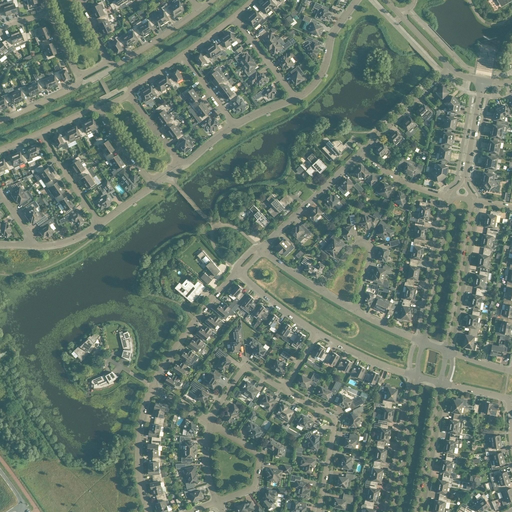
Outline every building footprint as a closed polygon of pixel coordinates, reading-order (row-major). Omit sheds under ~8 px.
[(15,6),(18,5),(16,0),(12,0),(13,0),(7,2),(12,14),(17,13),(15,6)] [(25,0),(24,1),(25,6),(27,5),(28,10),(34,8),(34,5),(36,5),(35,3),(38,2),(37,0),(25,0)] [(125,3),(122,0),(116,0),(117,0),(113,3),(116,8),(120,6),(120,5),(125,3)] [(271,0),(266,0),(265,2),(271,9),(276,6),(277,7),(280,5),(275,0),(273,2),(271,0)] [(179,1),(174,4),(180,13),(185,10),(183,7),(184,6),(182,3),(181,4),(179,1)] [(12,14),(7,2),(2,4),(0,4),(0,8),(1,11),(4,10),(6,16),(12,14)] [(94,13),(105,8),(103,4),(101,2),(97,4),(94,5),(94,7),(92,8),(94,13)] [(271,9),(265,2),(260,6),(264,10),(262,12),(266,17),(269,15),(267,14),(267,13),(271,9)] [(316,3),(314,7),(316,8),(316,9),(318,10),(315,18),(319,20),(321,17),(325,19),(325,18),(328,19),(329,19),(330,17),(330,16),(331,14),(330,14),(327,12),(328,11),(327,11),(326,10),(324,10),(325,7),(316,3)] [(180,13),(174,4),(172,6),(170,4),(168,6),(167,4),(164,6),(165,7),(169,13),(171,12),(175,16),(180,13)] [(169,13),(165,7),(164,6),(161,7),(164,11),(163,11),(164,11),(159,14),(164,23),(169,20),(166,15),(169,13)] [(108,16),(106,11),(105,8),(94,13),(96,18),(101,16),(103,19),(108,16)] [(266,17),(262,12),(259,14),(256,10),(251,14),(258,22),(260,24),(264,20),(266,17)] [(164,23),(159,14),(154,18),(154,17),(154,18),(152,16),(150,17),(153,23),(156,22),(159,26),(164,23)] [(258,22),(251,14),(246,18),(249,21),(248,22),(250,25),(251,24),(253,26),(255,28),(260,24),(258,22)] [(104,22),(99,24),(101,29),(110,25),(109,22),(111,21),(108,16),(103,19),(104,22)] [(317,21),(311,19),(305,16),(303,20),(309,23),(309,24),(312,26),(310,32),(312,33),(312,34),(315,36),(316,34),(318,35),(319,35),(319,34),(321,31),(322,31),(323,29),(321,29),(322,28),(322,27),(316,24),(317,21)] [(151,25),(153,23),(150,17),(147,19),(148,21),(143,25),(149,33),(154,30),(151,25)] [(110,34),(116,32),(112,24),(110,25),(101,29),(104,34),(109,32),(110,34)] [(149,33),(143,25),(141,26),(138,24),(134,26),(135,27),(134,28),(138,33),(141,32),(144,36),(149,33)] [(280,27),(278,24),(271,29),(273,32),(280,27)] [(43,26),(35,29),(36,31),(35,32),(36,36),(38,36),(49,31),(46,26),(44,27),(43,26)] [(135,35),(138,33),(134,28),(132,29),(133,31),(128,35),(133,43),(139,40),(135,35)] [(28,44),(27,39),(26,33),(21,34),(20,31),(15,34),(18,42),(19,42),(20,46),(25,44),(28,44)] [(51,37),(49,31),(38,36),(40,41),(37,42),(38,45),(41,44),(47,41),(46,39),(51,37)] [(230,32),(225,35),(231,44),(236,40),(236,41),(236,40),(234,38),(236,37),(234,34),(232,35),(230,32)] [(278,35),(275,37),(271,33),(264,39),(267,44),(266,45),(268,47),(277,40),(280,38),(278,35)] [(18,42),(15,34),(10,36),(11,38),(7,41),(10,47),(13,51),(16,49),(15,48),(20,46),(19,42),(18,42)] [(133,43),(128,35),(123,38),(123,37),(123,38),(122,36),(119,38),(123,43),(125,42),(128,46),(133,43)] [(231,44),(225,35),(220,39),(224,44),(221,45),(225,51),(228,49),(226,47),(227,47),(231,44)] [(120,45),(123,43),(119,38),(118,36),(115,38),(117,41),(113,44),(112,44),(115,49),(115,50),(117,53),(117,52),(118,53),(123,50),(120,45)] [(277,40),(268,47),(269,49),(270,49),(271,48),(274,53),(282,47),(279,43),(282,41),(280,38),(277,40)] [(285,49),(292,44),(293,43),(291,40),(283,46),(285,49)] [(10,47),(7,41),(2,43),(0,41),(0,49),(2,52),(6,48),(6,49),(9,53),(13,51),(10,47)] [(48,44),(47,41),(41,44),(43,49),(45,48),(46,51),(55,47),(53,42),(48,44)] [(319,44),(314,42),(313,44),(310,43),(304,47),(307,51),(310,52),(310,53),(311,54),(310,55),(313,59),(315,58),(316,56),(317,56),(317,55),(319,52),(316,51),(319,44)] [(215,43),(210,46),(216,54),(218,56),(222,53),(225,51),(221,45),(219,47),(215,43)] [(216,54),(210,46),(205,50),(209,55),(206,56),(210,62),(213,60),(212,58),(216,54)] [(57,53),(55,47),(46,51),(44,52),(45,55),(48,60),(49,59),(53,57),(52,55),(57,53)] [(249,57),(249,56),(246,53),(244,55),(242,52),(238,55),(235,57),(238,61),(239,62),(240,62),(241,62),(242,62),(244,65),(252,59),(250,57),(249,57)] [(290,58),(293,56),(291,52),(287,55),(286,54),(280,59),(279,60),(282,63),(281,63),(280,64),(283,67),(283,66),(284,66),(286,68),(286,69),(287,69),(294,64),(290,58)] [(195,57),(201,66),(202,65),(206,62),(208,64),(210,62),(206,56),(204,58),(200,53),(195,57)] [(256,66),(254,64),(253,62),(254,62),(252,59),(244,65),(247,68),(246,68),(246,69),(245,70),(245,71),(246,72),(249,76),(252,74),(256,71),(253,68),(256,66)] [(68,74),(68,75),(64,68),(59,70),(57,65),(54,67),(56,71),(59,78),(61,76),(64,82),(69,79),(69,78),(70,78),(68,74)] [(212,81),(223,73),(218,66),(211,71),(213,73),(209,77),(212,81)] [(303,79),(301,76),(302,75),(300,73),(302,72),(298,67),(292,71),(294,74),(293,74),(294,75),(292,76),(291,77),(292,79),(294,82),(294,83),(295,84),(296,85),(297,84),(299,84),(299,83),(302,80),(303,79)] [(172,79),(176,85),(177,88),(180,86),(177,82),(178,82),(178,81),(182,78),(182,79),(183,78),(177,70),(172,73),(175,78),(172,79)] [(56,79),(59,78),(56,71),(53,73),(54,75),(53,75),(54,75),(48,77),(53,87),(58,84),(56,79)] [(222,85),(228,80),(223,73),(212,81),(215,86),(220,82),(222,85)] [(266,77),(264,75),(262,73),(258,76),(256,73),(248,80),(252,85),(256,82),(259,86),(265,82),(267,82),(268,81),(269,80),(268,79),(267,78),(266,77)] [(167,76),(161,79),(167,88),(172,85),(173,87),(176,85),(172,79),(170,81),(167,76)] [(53,87),(48,77),(43,80),(42,78),(39,79),(42,85),(45,84),(47,89),(53,87)] [(39,87),(42,85),(39,79),(38,78),(36,79),(36,80),(30,83),(31,85),(32,85),(36,94),(41,92),(39,87)] [(167,88),(161,79),(156,83),(159,88),(157,89),(160,95),(163,93),(162,91),(167,88)] [(222,95),(230,89),(233,86),(228,80),(222,85),(223,87),(219,90),(222,95)] [(32,85),(31,85),(26,87),(25,85),(22,87),(25,93),(28,92),(30,97),(36,94),(32,85)] [(440,88),(439,89),(436,93),(442,99),(444,97),(445,98),(448,96),(446,94),(449,92),(445,88),(446,88),(443,85),(440,88)] [(154,91),(151,86),(146,89),(151,98),(156,95),(157,97),(160,95),(157,89),(154,91)] [(276,91),(273,88),(272,87),(270,89),(269,89),(267,86),(254,96),(256,99),(266,94),(268,97),(271,95),(273,98),(276,95),(277,94),(275,92),(276,91)] [(22,94),(25,93),(22,87),(14,90),(19,102),(25,99),(22,94)] [(153,101),(151,98),(146,89),(140,92),(142,95),(141,96),(146,105),(153,101)] [(187,89),(182,93),(185,98),(187,96),(189,99),(196,93),(193,89),(188,92),(187,89)] [(232,99),(237,95),(234,90),(232,92),(230,89),(222,95),(226,99),(230,96),(232,99)] [(19,102),(14,90),(5,94),(8,100),(11,99),(13,104),(19,102)] [(199,97),(196,93),(189,99),(191,101),(189,103),(192,107),(197,103),(195,101),(199,97)] [(5,102),(8,100),(5,94),(0,96),(0,104),(2,110),(8,107),(5,102)] [(245,106),(243,103),(241,100),(240,101),(237,96),(232,100),(236,106),(232,108),(234,111),(236,113),(240,110),(241,111),(242,111),(243,111),(244,110),(244,109),(244,108),(244,107),(245,106)] [(446,99),(444,101),(445,103),(449,106),(459,103),(457,101),(458,100),(455,97),(454,98),(452,96),(450,98),(449,97),(446,99)] [(192,107),(188,110),(191,114),(191,113),(195,111),(197,110),(199,112),(206,107),(203,102),(199,106),(197,103),(192,107)] [(459,106),(459,103),(449,106),(448,111),(451,112),(450,114),(454,115),(454,112),(457,113),(458,110),(459,111),(460,106),(459,106)] [(418,111),(417,112),(418,113),(417,113),(420,117),(421,116),(425,121),(433,113),(432,113),(429,110),(426,106),(424,105),(421,108),(420,108),(420,107),(417,110),(417,111),(418,111)] [(499,108),(496,110),(505,117),(509,114),(508,111),(510,111),(508,107),(507,108),(505,105),(503,107),(502,106),(499,108)] [(160,120),(167,115),(166,112),(167,111),(164,107),(159,110),(161,113),(157,116),(160,120)] [(210,111),(206,107),(199,112),(201,115),(199,116),(202,121),(208,116),(206,114),(210,111)] [(505,117),(496,110),(496,113),(495,113),(494,117),(495,117),(494,120),(497,120),(497,122),(501,123),(501,121),(504,121),(505,117)] [(174,120),(171,116),(173,115),(171,112),(167,115),(160,120),(163,125),(168,122),(169,124),(174,120)] [(454,115),(450,115),(450,117),(447,116),(446,122),(456,124),(457,121),(456,121),(457,118),(453,117),(454,115)] [(212,122),(209,117),(201,124),(204,128),(206,127),(210,132),(213,129),(213,130),(214,130),(217,128),(217,127),(216,127),(220,124),(216,119),(212,122)] [(92,118),(87,121),(92,132),(96,141),(99,138),(100,138),(95,128),(96,128),(97,128),(95,125),(97,124),(95,121),(94,121),(92,118)] [(418,126),(414,122),(410,118),(407,121),(406,121),(403,123),(404,124),(403,125),(404,126),(403,127),(406,130),(407,129),(409,132),(413,128),(414,129),(418,126)] [(178,129),(180,127),(174,120),(169,124),(171,127),(167,130),(170,134),(178,129)] [(92,132),(87,121),(81,123),(84,129),(81,130),(84,136),(92,132)] [(456,127),(456,124),(446,122),(445,128),(448,129),(447,131),(451,131),(451,129),(454,130),(455,127),(456,127)] [(500,126),(500,124),(497,123),(497,125),(493,125),(493,127),(492,127),(492,130),(502,132),(503,127),(500,126)] [(76,126),(70,129),(74,138),(80,135),(80,136),(81,138),(84,136),(81,130),(78,131),(76,126)] [(74,138),(70,129),(64,131),(67,137),(64,138),(67,144),(75,140),(74,138)] [(180,138),(185,134),(181,130),(179,131),(178,129),(170,134),(173,139),(178,136),(180,138)] [(501,138),(502,132),(492,130),(491,134),(492,134),(491,137),(494,137),(494,139),(498,140),(498,138),(501,138)] [(404,139),(400,135),(397,131),(393,134),(390,137),(389,138),(390,139),(390,140),(393,143),(393,142),(396,145),(399,141),(400,143),(404,139)] [(451,133),(451,131),(447,131),(447,132),(444,132),(443,138),(454,140),(454,136),(453,136),(454,134),(451,133)] [(67,144),(64,138),(61,139),(59,134),(53,137),(54,138),(53,138),(54,141),(55,141),(59,148),(62,147),(63,148),(64,149),(65,149),(69,148),(67,144)] [(186,140),(188,138),(185,135),(179,141),(181,144),(179,145),(181,148),(180,149),(183,152),(184,152),(185,152),(192,147),(192,146),(192,145),(192,144),(191,143),(190,143),(189,144),(186,140)] [(443,138),(441,146),(448,147),(448,145),(452,145),(452,143),(453,143),(454,140),(443,138)] [(499,148),(500,142),(497,142),(498,140),(494,139),(494,141),(491,140),(490,143),(489,143),(489,146),(499,148)] [(327,145),(322,148),(334,160),(338,157),(335,154),(336,154),(339,151),(339,150),(342,153),(348,147),(345,144),(344,145),(340,141),(339,141),(338,140),(336,140),(335,140),(334,141),(333,141),(331,142),(332,143),(329,141),(326,144),(329,146),(328,147),(327,145)] [(111,145),(107,141),(103,144),(101,141),(96,145),(99,149),(101,148),(103,150),(111,145)] [(380,147),(379,147),(376,150),(376,151),(376,152),(376,153),(379,156),(380,155),(382,158),(386,155),(387,156),(391,152),(383,144),(380,147)] [(36,145),(30,147),(35,156),(39,154),(40,154),(39,151),(40,151),(39,147),(37,148),(36,145)] [(114,150),(111,145),(103,150),(105,153),(103,154),(106,159),(111,155),(109,153),(114,150)] [(441,146),(440,153),(451,155),(451,152),(450,152),(451,149),(448,149),(448,147),(441,146)] [(502,156),(503,149),(499,148),(489,146),(488,149),(489,150),(488,152),(492,153),(491,155),(502,156)] [(35,156),(30,147),(25,149),(27,155),(25,156),(27,162),(30,161),(32,160),(33,159),(32,158),(35,156)] [(20,152),(14,154),(19,166),(27,162),(25,156),(22,157),(20,152)] [(308,169),(306,171),(311,176),(313,175),(312,174),(316,169),(319,167),(323,171),(327,167),(320,160),(319,161),(312,153),(307,158),(313,164),(308,169)] [(450,159),(451,155),(440,153),(439,161),(445,163),(446,160),(449,161),(449,158),(450,159)] [(11,162),(8,163),(11,169),(13,174),(16,173),(14,168),(19,166),(14,154),(9,156),(11,162)] [(113,158),(111,155),(106,159),(109,163),(111,162),(113,165),(120,159),(117,155),(113,158)] [(501,159),(502,156),(491,155),(491,156),(488,156),(487,158),(486,158),(486,162),(497,164),(497,159),(501,159)] [(75,162),(70,165),(73,170),(81,165),(85,162),(83,160),(81,161),(78,156),(73,160),(75,162)] [(408,174),(412,165),(414,162),(409,159),(408,161),(402,158),(396,165),(400,167),(404,169),(403,171),(405,172),(405,173),(408,174)] [(3,159),(0,160),(0,166),(2,171),(7,168),(7,169),(7,168),(8,170),(11,169),(8,163),(5,164),(3,159)] [(123,164),(120,159),(113,165),(114,167),(112,168),(114,170),(111,172),(113,175),(121,169),(119,167),(123,164)] [(497,164),(486,162),(485,165),(486,165),(486,168),(489,168),(488,170),(492,171),(492,169),(495,169),(496,169),(496,164),(497,164)] [(306,171),(308,169),(302,163),(296,169),(306,179),(310,175),(306,171)] [(445,163),(442,163),(441,165),(438,164),(437,170),(446,176),(447,173),(448,169),(447,169),(448,166),(445,166),(445,163)] [(354,173),(358,178),(359,178),(360,179),(363,179),(364,178),(365,178),(367,177),(369,179),(367,181),(371,185),(377,180),(372,175),(371,176),(369,174),(370,174),(367,171),(365,168),(364,169),(363,167),(364,167),(361,164),(359,166),(360,167),(356,170),(357,170),(354,173)] [(418,176),(423,166),(418,164),(416,168),(412,165),(408,174),(411,175),(413,176),(414,174),(418,176)] [(81,165),(73,170),(76,174),(81,171),(83,174),(88,170),(87,168),(85,166),(83,167),(81,165)] [(43,171),(42,168),(36,172),(39,176),(41,175),(43,178),(51,172),(48,168),(43,171)] [(84,176),(80,179),(83,184),(91,179),(93,177),(91,175),(90,173),(93,171),(91,168),(90,168),(88,170),(83,174),(84,176)] [(134,175),(133,176),(131,178),(124,169),(119,173),(126,183),(127,184),(125,185),(125,186),(125,187),(125,188),(127,191),(131,188),(131,189),(133,188),(135,186),(136,184),(134,182),(137,179),(134,175)] [(444,178),(446,176),(437,170),(432,173),(429,173),(428,179),(434,180),(436,179),(438,182),(440,180),(441,181),(444,178)] [(494,180),(495,175),(491,174),(492,172),(488,171),(488,173),(485,173),(484,175),(483,175),(483,179),(483,180),(483,183),(494,180)] [(51,182),(50,180),(54,177),(51,172),(43,178),(41,179),(46,186),(51,182)] [(91,179),(83,184),(86,189),(91,186),(92,188),(98,185),(101,182),(99,180),(96,182),(93,177),(91,179)] [(342,185),(339,188),(342,192),(344,194),(348,191),(347,190),(349,188),(350,188),(351,187),(351,186),(353,184),(348,179),(347,178),(346,180),(341,184),(342,185)] [(96,201),(96,203),(99,208),(102,208),(105,206),(106,207),(106,206),(107,207),(109,205),(109,204),(108,203),(111,201),(110,200),(114,198),(111,193),(109,191),(113,189),(112,187),(107,180),(102,184),(107,192),(103,194),(101,196),(101,197),(102,199),(100,201),(98,200),(96,201)] [(499,192),(500,186),(497,185),(494,180),(483,183),(485,185),(484,186),(486,189),(487,189),(489,191),(491,189),(492,191),(499,192)] [(23,193),(21,190),(22,189),(22,188),(21,186),(22,185),(20,182),(11,185),(14,190),(11,192),(12,194),(11,195),(14,199),(23,193)] [(61,187),(57,182),(53,185),(51,182),(46,186),(51,193),(53,192),(61,187)] [(363,190),(357,183),(354,186),(360,192),(363,190)] [(388,186),(389,186),(388,185),(388,184),(385,183),(385,184),(384,183),(382,188),(379,186),(377,190),(380,191),(379,193),(387,197),(392,190),(391,189),(391,188),(388,186)] [(64,191),(61,187),(53,192),(51,193),(53,196),(56,200),(61,197),(59,194),(64,191)] [(399,193),(395,200),(401,204),(400,206),(408,210),(410,202),(405,200),(407,197),(403,195),(404,194),(400,192),(400,193),(399,193)] [(27,198),(23,193),(14,199),(16,201),(17,200),(19,204),(21,203),(23,206),(28,202),(33,198),(31,196),(27,198)] [(285,208),(282,205),(283,204),(285,207),(289,203),(284,197),(281,200),(280,202),(272,194),(267,199),(276,208),(270,213),(274,217),(279,212),(280,213),(285,208)] [(340,202),(340,201),(335,195),(333,197),(330,195),(329,195),(326,198),(326,199),(327,201),(327,202),(325,204),(329,208),(332,205),(332,206),(334,204),(339,209),(343,205),(340,202)] [(63,199),(61,197),(56,200),(59,205),(61,203),(63,206),(70,201),(67,196),(63,199)] [(384,211),(390,200),(385,198),(379,209),(384,211)] [(28,219),(37,212),(35,209),(39,207),(35,201),(27,206),(30,209),(25,213),(26,214),(25,215),(28,219)] [(73,205),(70,201),(63,206),(64,209),(62,210),(65,214),(71,211),(69,208),(73,205)] [(431,210),(430,210),(430,208),(427,207),(427,203),(420,202),(419,206),(421,207),(420,212),(430,214),(431,210)] [(270,222),(254,205),(250,209),(255,214),(254,215),(256,217),(257,219),(256,221),(258,222),(261,224),(263,222),(266,225),(270,222)] [(312,222),(322,213),(318,208),(316,210),(315,209),(313,212),(309,216),(310,217),(310,218),(309,219),(312,222)] [(44,215),(40,210),(37,212),(28,219),(31,222),(33,223),(37,220),(40,224),(47,219),(44,215)] [(78,212),(77,212),(74,214),(73,211),(59,220),(61,223),(72,219),(74,223),(76,221),(78,224),(80,225),(84,222),(81,218),(82,218),(78,212)] [(500,216),(500,212),(492,211),(491,215),(487,215),(487,216),(486,216),(486,220),(495,222),(499,223),(500,216)] [(429,218),(430,214),(420,212),(419,219),(418,219),(417,222),(424,223),(425,219),(428,219),(428,218),(429,218)] [(374,227),(378,220),(373,217),(371,219),(365,215),(362,220),(361,220),(358,224),(361,225),(362,226),(362,225),(369,229),(371,225),(374,227)] [(52,230),(49,225),(53,222),(51,219),(40,226),(42,229),(39,231),(43,237),(46,234),(47,236),(51,234),(50,232),(52,230)] [(387,234),(391,236),(394,232),(390,230),(392,227),(381,220),(376,229),(379,230),(377,234),(381,236),(381,237),(383,239),(384,238),(385,238),(387,234)] [(497,227),(494,227),(495,222),(486,220),(485,224),(486,224),(485,226),(489,227),(488,231),(495,232),(497,233),(498,233),(499,230),(497,227)] [(423,227),(424,223),(417,222),(415,221),(415,225),(418,226),(417,232),(426,234),(427,230),(426,230),(426,228),(423,227)] [(8,225),(7,226),(6,223),(1,226),(0,224),(0,232),(1,232),(3,236),(5,235),(6,237),(10,234),(9,232),(11,231),(9,228),(10,227),(8,225)] [(296,228),(295,229),(294,228),(293,228),(292,229),(292,230),(293,231),(291,232),(300,241),(305,237),(304,235),(308,231),(302,224),(300,227),(299,226),(297,229),(296,228)] [(353,233),(352,226),(344,228),(345,231),(341,235),(346,238),(345,239),(348,241),(351,237),(351,236),(353,233)] [(497,233),(495,232),(488,231),(487,235),(484,235),(484,236),(483,236),(482,240),(492,242),(492,237),(496,238),(497,233)] [(426,238),(426,234),(417,232),(415,239),(414,239),(414,242),(420,243),(421,239),(424,239),(425,238),(426,238)] [(342,246),(338,243),(340,240),(334,235),(332,237),(334,239),(330,244),(338,251),(339,250),(339,251),(341,248),(342,246)] [(284,242),(282,241),(277,246),(276,246),(275,247),(275,248),(275,249),(276,249),(277,250),(278,250),(281,253),(281,252),(285,256),(294,247),(287,240),(284,242)] [(495,243),(492,242),(482,240),(481,244),(482,244),(482,246),(485,247),(485,251),(491,252),(492,248),(494,248),(494,245),(495,243)] [(337,252),(338,251),(330,244),(327,243),(325,241),(323,243),(323,246),(324,247),(321,250),(327,255),(329,253),(334,256),(335,255),(336,255),(338,252),(337,252)] [(423,250),(422,250),(423,248),(419,247),(420,243),(414,242),(413,245),(414,245),(413,252),(423,254),(423,250)] [(386,261),(389,250),(381,248),(379,254),(378,255),(377,257),(378,258),(378,259),(386,261)] [(208,284),(215,276),(220,270),(218,267),(217,265),(216,266),(203,251),(198,256),(212,273),(209,277),(205,273),(201,278),(208,284)] [(492,253),(492,252),(491,252),(485,251),(484,255),(480,255),(480,256),(479,256),(478,260),(488,262),(489,257),(490,258),(492,257),(492,253)] [(422,258),(423,254),(413,252),(410,252),(409,256),(409,257),(409,258),(410,259),(411,259),(410,262),(417,263),(417,259),(421,259),(421,258),(422,258)] [(324,266),(319,263),(316,268),(315,268),(315,269),(309,265),(311,261),(305,258),(302,263),(307,266),(305,269),(311,272),(311,275),(314,275),(316,276),(317,277),(320,273),(322,273),(321,270),(323,268),(323,267),(324,266)] [(487,269),(488,262),(478,260),(478,264),(478,266),(482,267),(481,271),(487,272),(488,269),(487,269)] [(420,270),(419,270),(419,268),(416,267),(417,263),(410,262),(410,265),(411,265),(409,272),(419,274),(420,270)] [(387,272),(391,273),(392,268),(383,266),(383,269),(377,268),(377,269),(376,269),(375,274),(384,276),(385,273),(387,273),(387,272)] [(487,283),(487,277),(488,273),(487,272),(481,271),(480,275),(477,275),(476,277),(475,276),(475,280),(487,283)] [(418,278),(419,274),(409,272),(408,279),(407,279),(406,282),(413,283),(414,279),(417,280),(417,278),(418,278)] [(384,276),(375,274),(374,274),(374,275),(373,275),(372,279),(373,279),(373,280),(378,282),(377,285),(388,287),(389,282),(383,280),(384,276)] [(485,290),(487,283),(475,280),(474,284),(475,285),(475,286),(478,287),(477,291),(484,293),(487,293),(487,290),(485,290)] [(177,287),(177,288),(177,289),(178,290),(182,293),(181,294),(185,298),(186,297),(188,298),(187,299),(192,303),(205,287),(200,283),(198,281),(194,286),(190,282),(185,288),(182,285),(181,285),(180,285),(180,284),(179,285),(178,285),(177,286),(177,287)] [(416,290),(415,290),(416,288),(412,287),(413,283),(406,282),(405,282),(405,287),(407,287),(406,292),(415,294),(416,290)] [(501,289),(503,289),(504,283),(497,282),(496,290),(500,291),(501,289)] [(237,302),(244,295),(244,294),(243,295),(240,292),(241,291),(242,290),(241,290),(243,289),(238,285),(231,293),(229,296),(234,300),(228,307),(231,309),(234,306),(237,302)] [(475,295),(473,295),(473,297),(472,296),(471,301),(481,302),(493,304),(494,301),(485,299),(486,293),(484,293),(477,291),(477,296),(475,295)] [(415,298),(415,294),(406,292),(402,292),(401,299),(403,299),(403,302),(409,303),(410,299),(413,300),(414,298),(415,298)] [(372,301),(373,302),(374,301),(377,295),(374,294),(373,296),(369,294),(367,299),(366,299),(365,300),(366,300),(365,303),(366,304),(365,304),(368,306),(368,305),(369,305),(372,301)] [(254,299),(250,295),(240,307),(245,311),(248,307),(251,310),(249,313),(256,305),(255,305),(252,302),(253,301),(254,301),(253,300),(254,299)] [(377,295),(374,301),(377,302),(374,307),(376,308),(379,310),(384,302),(385,299),(377,295)] [(479,309),(481,302),(471,301),(470,305),(471,305),(471,306),(474,307),(474,311),(480,312),(481,309),(479,309)] [(511,305),(509,305),(510,302),(504,301),(503,304),(506,305),(505,310),(511,311),(511,305)] [(387,308),(390,309),(391,308),(393,303),(390,302),(389,304),(384,302),(379,310),(383,312),(383,311),(385,312),(387,308)] [(400,306),(399,312),(402,312),(412,314),(413,310),(412,310),(412,308),(408,307),(409,303),(403,302),(402,302),(402,306),(400,306)] [(235,313),(231,309),(228,307),(225,304),(225,305),(222,308),(222,307),(221,307),(219,306),(216,310),(223,317),(226,320),(226,319),(225,319),(230,313),(233,315),(235,313)] [(261,325),(268,315),(268,314),(268,315),(264,312),(265,311),(266,310),(265,310),(267,309),(262,305),(255,314),(260,317),(257,320),(259,322),(258,323),(261,325)] [(511,311),(505,310),(502,310),(501,318),(507,319),(507,316),(511,316),(511,311)] [(477,322),(478,315),(480,316),(480,312),(474,311),(473,316),(469,315),(469,317),(468,317),(467,321),(477,322)] [(411,318),(412,314),(402,312),(402,315),(398,315),(397,319),(401,322),(402,318),(403,318),(403,320),(407,321),(408,319),(410,320),(410,318),(411,318)] [(215,328),(221,320),(216,315),(216,316),(213,319),(212,319),(212,318),(211,318),(210,317),(206,322),(211,325),(209,327),(213,329),(214,328),(215,328)] [(277,330),(281,324),(280,324),(277,322),(277,321),(278,321),(278,320),(279,318),(274,315),(268,323),(277,330)] [(511,325),(511,323),(506,322),(507,319),(501,318),(499,318),(498,326),(502,327),(511,329),(511,325)] [(476,329),(477,322),(467,321),(467,325),(468,325),(467,327),(471,327),(470,331),(478,333),(479,333),(479,330),(476,329)] [(291,338),(294,333),(290,331),(290,330),(291,330),(291,329),(292,327),(287,324),(281,333),(285,335),(283,338),(288,342),(291,338)] [(215,334),(216,333),(207,327),(204,331),(203,330),(204,330),(203,329),(203,330),(201,328),(198,333),(202,336),(200,338),(204,341),(206,339),(206,340),(212,331),(215,334)] [(509,334),(510,332),(511,332),(511,329),(502,327),(501,332),(498,332),(498,334),(497,335),(504,336),(504,333),(509,334)] [(232,344),(230,344),(231,348),(232,348),(233,352),(234,352),(234,353),(237,352),(237,351),(239,351),(238,349),(240,349),(239,338),(242,338),(241,331),(241,328),(233,329),(234,332),(236,332),(237,341),(232,341),(232,343),(231,343),(232,344)] [(133,346),(133,345),(133,343),(132,342),(132,340),(132,339),(131,337),(130,338),(130,336),(129,334),(128,333),(128,331),(123,333),(124,335),(121,336),(123,344),(122,344),(123,348),(124,348),(125,348),(125,350),(124,350),(122,356),(129,360),(131,356),(132,356),(132,357),(133,353),(133,351),(133,349),(133,348),(133,346)] [(473,342),(474,337),(477,338),(478,333),(470,331),(469,336),(466,335),(465,337),(464,341),(473,342)] [(94,344),(99,336),(95,333),(91,337),(90,336),(91,336),(91,335),(74,351),(75,350),(79,356),(78,356),(81,360),(90,353),(87,351),(89,348),(90,349),(93,343),(94,344)] [(297,348),(305,336),(300,333),(299,334),(298,335),(298,336),(294,333),(291,338),(294,340),(293,341),(294,341),(291,345),(297,348)] [(201,347),(204,343),(198,338),(198,339),(196,342),(195,342),(194,341),(192,340),(189,345),(197,351),(198,350),(201,353),(204,349),(201,347)] [(260,357),(266,349),(262,347),(263,346),(252,339),(248,345),(255,350),(253,352),(255,353),(255,354),(258,357),(259,356),(260,357)] [(476,343),(473,343),(473,342),(464,341),(463,345),(464,345),(464,347),(466,347),(465,349),(470,349),(475,350),(475,348),(476,343)] [(496,356),(498,346),(492,345),(493,343),(487,341),(486,343),(489,344),(489,348),(492,349),(491,354),(492,354),(492,355),(496,356)] [(504,344),(504,345),(499,344),(498,346),(496,356),(500,357),(501,356),(502,356),(503,351),(506,352),(508,344),(504,344)] [(326,348),(320,345),(315,355),(316,355),(315,357),(315,358),(317,359),(318,359),(319,359),(320,357),(325,360),(328,354),(324,352),(324,351),(325,351),(325,350),(326,348)] [(219,348),(215,354),(218,356),(222,358),(222,359),(224,360),(219,367),(222,369),(222,370),(223,371),(223,370),(224,371),(226,368),(226,369),(229,366),(228,365),(230,363),(231,361),(230,360),(225,357),(227,354),(219,348)] [(196,361),(199,356),(190,350),(190,351),(187,354),(186,354),(187,353),(186,353),(184,352),(181,357),(186,361),(185,362),(189,364),(189,363),(191,364),(192,364),(194,361),(196,361)] [(290,355),(286,353),(283,351),(281,354),(288,359),(290,355)] [(332,356),(328,354),(325,360),(334,365),(339,356),(334,353),(333,354),(332,355),(333,355),(332,356)] [(286,363),(283,361),(281,363),(277,360),(273,367),(274,368),(274,369),(276,370),(277,370),(281,372),(286,366),(285,365),(286,363)] [(341,361),(338,367),(347,372),(352,362),(347,360),(346,361),(345,362),(346,362),(345,363),(341,361)] [(191,368),(181,362),(182,363),(179,366),(178,366),(178,365),(177,365),(176,364),(173,369),(181,375),(187,366),(191,368)] [(363,373),(365,368),(360,366),(359,367),(358,368),(359,368),(358,369),(354,367),(351,373),(350,377),(357,379),(358,377),(364,379),(366,375),(363,373)] [(211,371),(206,378),(210,381),(208,384),(213,388),(216,385),(217,385),(219,382),(218,381),(220,378),(218,377),(220,373),(216,370),(214,373),(211,371)] [(115,379),(117,378),(118,377),(112,372),(105,376),(106,376),(105,377),(104,375),(93,380),(92,380),(92,381),(92,382),(92,383),(93,383),(93,384),(94,384),(95,384),(95,388),(94,388),(96,389),(98,389),(100,388),(103,388),(105,388),(107,387),(108,386),(110,385),(112,385),(114,384),(112,382),(114,380),(115,379)] [(376,379),(379,374),(373,372),(372,373),(372,374),(371,375),(367,373),(366,375),(364,379),(374,384),(376,379)] [(180,378),(174,374),(173,374),(174,375),(171,379),(170,378),(171,378),(170,377),(170,378),(168,377),(165,382),(174,387),(175,385),(178,386),(179,386),(183,381),(179,379),(180,378)] [(317,384),(321,376),(317,374),(314,379),(312,378),(311,380),(302,375),(301,378),(299,378),(298,379),(297,380),(298,381),(298,382),(298,383),(307,388),(310,383),(312,384),(314,382),(317,384)] [(336,395),(340,386),(342,383),(337,381),(331,392),(331,391),(327,389),(327,390),(320,386),(318,390),(319,390),(319,391),(320,391),(318,394),(324,396),(323,398),(324,398),(325,397),(328,399),(331,393),(336,395)] [(247,382),(243,387),(241,390),(242,390),(241,391),(253,398),(258,391),(251,386),(252,385),(247,382)] [(194,388),(197,390),(195,393),(198,395),(198,396),(197,397),(197,398),(197,399),(197,400),(198,400),(199,400),(200,400),(200,399),(204,402),(209,395),(202,391),(204,388),(197,383),(194,388)] [(398,392),(397,391),(397,390),(395,389),(395,388),(391,387),(390,389),(390,388),(390,387),(390,386),(390,385),(389,384),(388,384),(387,384),(386,385),(386,386),(385,390),(388,391),(387,394),(397,396),(398,392)] [(349,398),(345,396),(345,395),(343,394),(342,395),(342,394),(337,403),(339,404),(339,405),(342,406),(343,406),(344,407),(345,405),(349,407),(350,405),(351,406),(352,409),(365,402),(362,397),(355,401),(348,398),(349,398)] [(396,400),(397,396),(387,394),(387,399),(383,399),(382,403),(391,405),(392,401),(395,401),(395,400),(396,400)] [(266,395),(261,402),(267,406),(266,409),(269,411),(275,401),(272,399),(273,398),(270,396),(269,397),(268,396),(267,395),(266,395)] [(453,402),(452,406),(462,407),(465,408),(466,406),(465,406),(466,400),(463,399),(461,399),(456,399),(456,400),(454,400),(454,402),(453,402)] [(492,404),(492,403),(486,402),(485,408),(482,408),(481,414),(484,415),(484,412),(490,413),(492,404)] [(159,404),(156,403),(154,409),(164,412),(166,406),(163,405),(163,404),(159,403),(159,404)] [(394,412),(393,412),(393,410),(390,409),(391,405),(382,403),(381,403),(380,405),(382,409),(385,409),(384,414),(393,416),(394,412)] [(499,416),(499,413),(500,411),(497,410),(498,405),(496,405),(496,404),(492,403),(492,404),(490,413),(496,414),(495,417),(499,417),(499,416)] [(232,423),(238,414),(237,413),(240,408),(234,404),(231,409),(230,409),(228,412),(226,415),(224,418),(227,420),(229,422),(230,422),(232,423)] [(284,405),(282,408),(281,407),(277,413),(281,415),(280,418),(287,422),(289,420),(293,412),(287,408),(287,407),(284,405)] [(358,418),(358,413),(363,411),(361,406),(353,410),(355,413),(353,414),(353,415),(352,415),(351,421),(350,421),(349,424),(350,424),(350,426),(355,427),(356,427),(356,426),(359,426),(360,418),(358,418)] [(461,413),(462,407),(452,406),(451,410),(452,410),(452,412),(455,412),(455,416),(463,418),(464,415),(462,414),(462,413),(461,413)] [(164,412),(154,409),(153,413),(154,413),(154,415),(157,416),(156,420),(164,422),(165,417),(163,417),(164,412)] [(393,420),(393,416),(384,414),(383,416),(381,417),(379,419),(378,423),(387,425),(388,421),(391,421),(392,420),(393,420)] [(302,415),(302,417),(300,417),(299,419),(299,421),(298,424),(306,428),(308,425),(310,427),(313,422),(310,420),(311,420),(302,415)] [(458,428),(462,428),(463,418),(455,416),(454,421),(450,420),(450,422),(449,422),(448,426),(458,427),(458,428)] [(166,422),(164,422),(156,420),(155,424),(152,424),(151,425),(150,425),(150,429),(160,431),(161,426),(165,427),(166,422)] [(185,420),(182,425),(187,428),(187,429),(186,435),(185,435),(185,436),(194,437),(194,436),(193,436),(193,434),(194,433),(195,432),(195,433),(197,431),(196,431),(198,427),(195,425),(191,423),(185,420)] [(257,440),(262,431),(259,429),(260,428),(256,425),(256,426),(250,422),(246,429),(251,432),(249,435),(251,436),(251,437),(253,438),(254,438),(257,440)] [(375,423),(374,427),(379,428),(380,429),(381,429),(380,434),(390,436),(390,432),(390,430),(386,429),(387,425),(378,423),(375,423)] [(459,438),(460,435),(460,433),(457,432),(458,428),(458,427),(448,426),(448,430),(449,430),(448,432),(452,432),(451,436),(459,438)] [(500,436),(499,435),(493,436),(492,430),(483,428),(482,432),(486,433),(487,443),(500,441),(500,440),(501,440),(500,436)] [(159,436),(160,431),(150,429),(149,435),(154,436),(153,440),(161,441),(161,436),(159,436)] [(358,445),(360,435),(351,434),(350,439),(346,438),(345,446),(350,447),(350,448),(354,449),(354,448),(355,448),(356,444),(358,445)] [(389,440),(390,436),(380,434),(379,441),(378,441),(377,444),(383,445),(384,441),(388,441),(388,440),(389,440)] [(319,445),(318,445),(319,441),(318,441),(319,436),(313,435),(312,440),(310,440),(308,448),(311,449),(311,450),(314,450),(315,449),(317,450),(317,448),(318,449),(319,445)] [(191,438),(181,436),(180,441),(182,441),(182,444),(183,445),(186,445),(186,449),(196,450),(196,449),(196,446),(196,445),(195,445),(195,443),(192,443),(192,441),(191,441),(191,438)] [(454,447),(455,443),(461,444),(462,439),(459,438),(451,436),(450,441),(447,440),(446,442),(445,446),(454,447)] [(282,453),(283,446),(270,438),(266,444),(270,446),(269,447),(273,450),(274,449),(275,450),(274,455),(276,455),(275,456),(279,457),(279,456),(281,456),(281,454),(282,455),(282,453)] [(158,451),(158,446),(160,446),(161,441),(153,440),(153,444),(148,444),(148,450),(158,451)] [(500,443),(500,441),(487,443),(488,448),(485,449),(486,452),(489,451),(489,452),(495,451),(494,448),(501,447),(501,446),(502,446),(501,443),(500,443)] [(387,452),(386,452),(386,450),(383,449),(383,445),(377,444),(377,447),(378,447),(377,454),(386,456),(387,452)] [(453,453),(454,447),(445,446),(444,450),(445,450),(445,452),(448,452),(447,457),(455,458),(456,453),(453,453)] [(196,449),(196,450),(186,449),(186,454),(185,454),(184,454),(184,457),(182,457),(182,462),(192,461),(192,457),(195,458),(195,453),(196,453),(196,449)] [(158,456),(158,451),(148,450),(148,454),(149,454),(149,456),(154,456),(154,459),(163,459),(163,457),(160,457),(160,456),(158,456)] [(503,453),(502,453),(502,452),(495,453),(495,451),(489,452),(489,455),(490,455),(491,460),(503,458),(503,457),(504,457),(503,453)] [(385,460),(386,456),(377,454),(375,461),(374,461),(373,464),(380,465),(381,461),(384,461),(384,460),(385,460)] [(351,461),(352,458),(350,457),(344,456),(344,459),(343,458),(342,462),(341,462),(341,464),(341,465),(341,467),(342,467),(342,468),(343,468),(343,467),(348,468),(348,471),(354,472),(354,469),(351,468),(352,463),(352,462),(352,461),(351,461)] [(451,468),(452,462),(454,463),(454,461),(456,461),(457,458),(455,458),(447,457),(447,461),(443,460),(443,462),(442,462),(441,466),(451,468)] [(314,467),(315,463),(315,460),(311,459),(302,458),(301,465),(307,466),(306,471),(311,472),(311,471),(312,471),(312,468),(313,467),(314,467)] [(504,460),(504,461),(503,458),(491,460),(490,461),(492,469),(498,468),(498,465),(504,464),(504,463),(505,463),(504,460)] [(162,462),(160,462),(160,460),(163,460),(163,459),(154,459),(154,462),(149,463),(149,464),(148,464),(149,468),(159,468),(162,467),(162,462)] [(190,463),(176,464),(177,468),(182,469),(183,469),(184,469),(184,472),(185,473),(187,472),(187,476),(196,474),(195,471),(196,470),(197,469),(196,467),(195,466),(194,466),(194,467),(191,467),(190,463)] [(379,469),(380,465),(373,464),(373,466),(373,467),(374,467),(373,474),(382,476),(383,472),(382,472),(383,470),(379,469)] [(291,466),(285,465),(283,472),(290,473),(291,466)] [(456,474),(450,473),(451,468),(441,466),(440,470),(441,470),(441,472),(445,472),(444,477),(452,478),(453,478),(455,479),(456,474)] [(165,472),(161,472),(159,473),(159,468),(149,468),(149,474),(154,474),(154,478),(162,477),(166,476),(165,472)] [(280,479),(282,471),(270,469),(269,472),(268,472),(268,476),(269,476),(268,481),(267,485),(270,485),(271,481),(277,482),(277,478),(280,479)] [(507,472),(506,471),(500,473),(499,470),(490,473),(490,476),(494,475),(494,476),(495,480),(496,481),(508,477),(508,476),(507,472)] [(196,474),(187,476),(188,476),(189,479),(186,479),(186,480),(187,488),(195,486),(194,482),(198,481),(196,474)] [(348,478),(354,479),(355,475),(347,474),(346,478),(343,477),(339,477),(338,482),(337,482),(337,486),(342,487),(343,486),(346,487),(347,483),(348,478)] [(381,482),(381,480),(382,480),(382,476),(373,474),(372,479),(370,479),(368,479),(366,481),(366,483),(376,485),(377,481),(381,482)] [(161,482),(163,482),(162,477),(154,478),(155,482),(150,483),(152,489),(162,487),(161,482)] [(447,488),(448,482),(451,483),(452,478),(444,477),(443,481),(439,480),(439,482),(438,482),(438,486),(447,488)] [(508,479),(508,477),(499,479),(496,481),(497,486),(497,487),(495,488),(496,490),(498,489),(504,487),(503,485),(510,483),(509,482),(510,482),(509,479),(508,479)] [(307,483),(297,481),(295,487),(300,488),(298,495),(304,496),(304,498),(307,498),(308,497),(309,497),(310,491),(306,490),(307,483)] [(375,489),(376,485),(366,483),(365,485),(366,487),(368,489),(370,489),(369,494),(379,496),(380,492),(379,492),(379,490),(375,489)] [(447,491),(447,488),(438,486),(437,490),(438,490),(437,492),(441,492),(440,497),(447,498),(447,495),(448,495),(449,494),(449,492),(449,491),(448,491),(447,491)] [(163,492),(162,487),(152,489),(152,493),(153,493),(154,495),(157,494),(158,498),(166,496),(165,491),(163,492)] [(511,488),(511,489),(511,488),(505,490),(504,487),(498,489),(499,492),(500,492),(502,497),(505,496),(511,493),(511,488)] [(195,488),(185,492),(187,497),(191,496),(193,501),(194,501),(195,501),(195,502),(196,502),(197,502),(197,501),(198,501),(198,500),(198,499),(203,498),(200,490),(196,492),(195,488)] [(278,488),(277,494),(284,495),(283,499),(286,499),(287,495),(288,490),(278,488)] [(274,499),(275,495),(276,496),(277,491),(267,490),(266,494),(264,497),(261,500),(268,509),(271,506),(270,504),(272,502),(273,503),(275,499),(274,499)] [(511,493),(505,496),(506,498),(503,500),(502,502),(504,505),(507,504),(511,503),(510,501),(511,500),(511,493)] [(378,500),(379,496),(369,494),(368,499),(365,499),(364,504),(373,505),(373,501),(377,502),(377,500),(378,500)] [(488,499),(484,494),(477,499),(479,502),(485,509),(490,506),(485,500),(488,499)] [(352,503),(353,497),(344,495),(343,500),(335,498),(335,502),(334,502),(333,504),(334,505),(334,507),(345,509),(346,502),(352,503)] [(167,500),(166,496),(158,498),(160,502),(156,503),(157,505),(156,505),(157,509),(167,506),(169,505),(167,500)] [(445,508),(446,503),(447,498),(440,497),(439,501),(436,500),(436,502),(435,502),(434,506),(445,508)] [(305,511),(306,511),(305,511),(305,507),(306,507),(299,506),(300,502),(294,501),(293,504),(294,504),(292,510),(295,511),(298,511),(305,511)] [(472,509),(468,506),(464,501),(461,506),(471,511),(472,509)] [(239,511),(245,511),(248,511),(254,509),(251,502),(245,504),(245,503),(240,505),(240,504),(235,505),(237,510),(238,510),(238,511),(239,510),(239,511)] [(481,511),(485,509),(479,502),(475,505),(472,507),(475,511),(478,509),(480,511),(481,511)]
